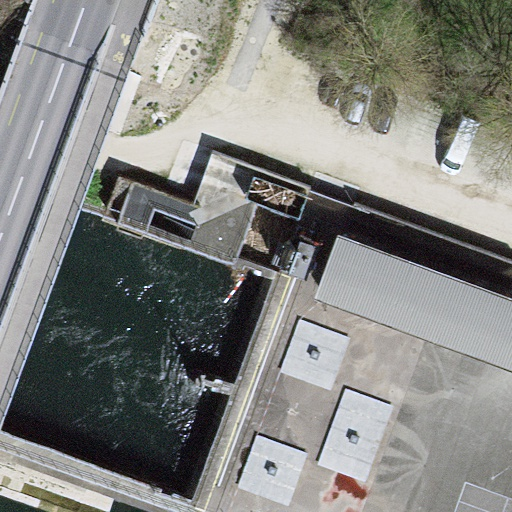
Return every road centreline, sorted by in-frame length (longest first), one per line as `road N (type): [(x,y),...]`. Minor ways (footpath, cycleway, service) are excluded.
road 1 (secondary): [(83,0),(0,229)]
road 2 (track): [(0,117),(105,151),(227,129)]
road 3 (residential): [(511,225),(312,154)]
